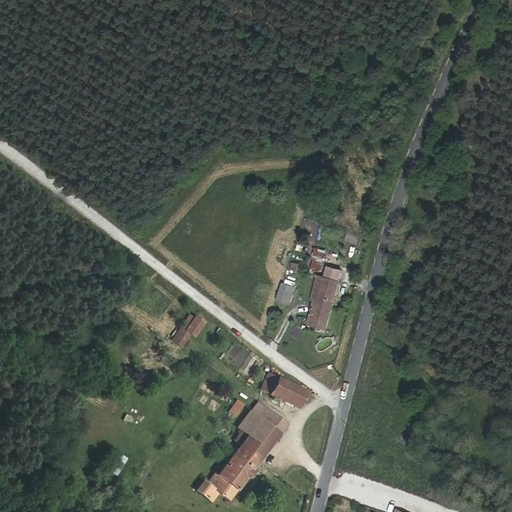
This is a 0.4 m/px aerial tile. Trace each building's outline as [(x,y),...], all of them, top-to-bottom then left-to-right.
[(305,219),(303,226),(314,229),(316,222),(305,219)] [(311,269),(320,270),(322,261),(312,259),(311,269)] [(304,309),(320,315),(333,274),(321,269),(319,274),(314,272),(303,299),(307,301),(304,309)] [(292,304),(295,285),(280,283),(277,302),(292,304)] [(184,320),(167,340),(174,345),(180,334),(188,322),(184,320)] [(171,354),(183,338),(180,334),(174,345),(169,352),(171,354)] [(169,352),(174,345),(167,340),(162,346),(169,352)] [(300,393),(261,375),(253,391),(292,409),(300,393)] [(240,408),(236,406),(231,413),(236,415),(240,408)] [(263,411),(259,416),(256,420),(251,416),(244,412),(233,430),(235,432),(241,436),(236,443),(216,472),(216,476),(212,475),(205,485),(201,482),(195,491),(209,502),(216,493),(226,500),(281,424),(263,411)] [(125,413),(123,421),(131,424),(134,416),(125,413)] [(241,436),(235,432),(231,440),(236,443),(241,436)] [(120,471),(126,458),(120,455),(114,469),(120,471)]
